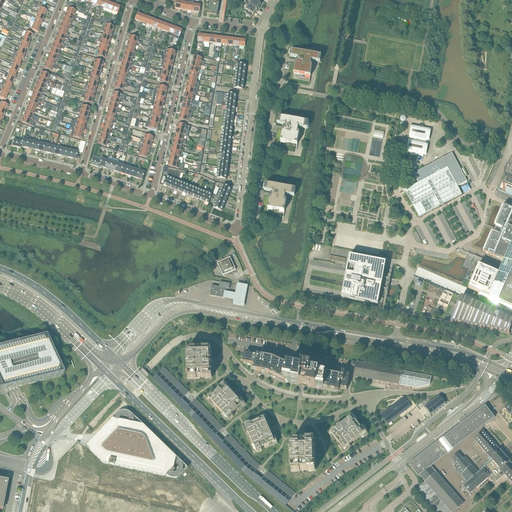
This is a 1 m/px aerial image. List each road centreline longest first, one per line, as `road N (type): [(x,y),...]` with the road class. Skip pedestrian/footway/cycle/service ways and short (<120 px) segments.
road 1 (tertiary): [(501,367),(435,345),(179,299),(160,306),(112,355)]
road 2 (tertiary): [(122,364),(164,319),(187,309),(447,356),(495,374)]
road 3 (residential): [(235,228),(250,229),(287,37),(260,29)]
road 4 (primary): [(273,511),(122,364)]
road 5 (residential): [(235,228),(260,29)]
road 6 (primary): [(110,375),(250,511)]
road 7 (residential): [(81,173),(132,0)]
road 8 (residential): [(151,195),(191,20)]
road 9 (unclassified): [(469,406),(331,511)]
road 10 (residential): [(0,153),(61,0)]
road 11 (primary): [(112,355),(47,294),(0,268)]
road 12 (primary): [(0,285),(36,305),(101,367)]
